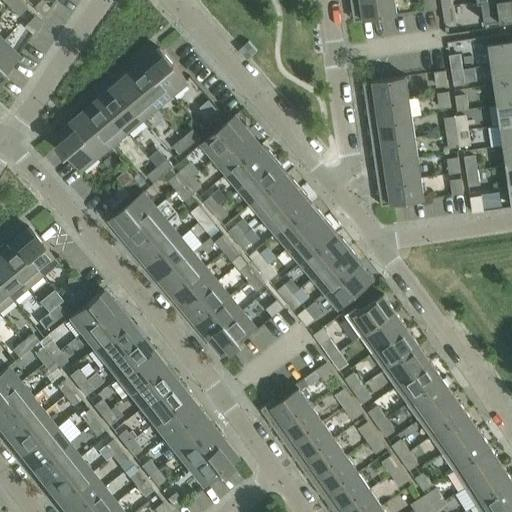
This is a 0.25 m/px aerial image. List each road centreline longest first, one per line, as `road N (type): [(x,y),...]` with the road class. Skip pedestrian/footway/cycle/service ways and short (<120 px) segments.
road 1 (residential): [(277,475),(11,135)]
road 2 (residential): [(334,186),(168,0)]
road 3 (residential): [(511,430),(380,243)]
road 4 (residential): [(334,186),(349,165),(327,0)]
road 5 (residential): [(11,135),(100,0)]
road 6 (residential): [(380,243),(511,224)]
